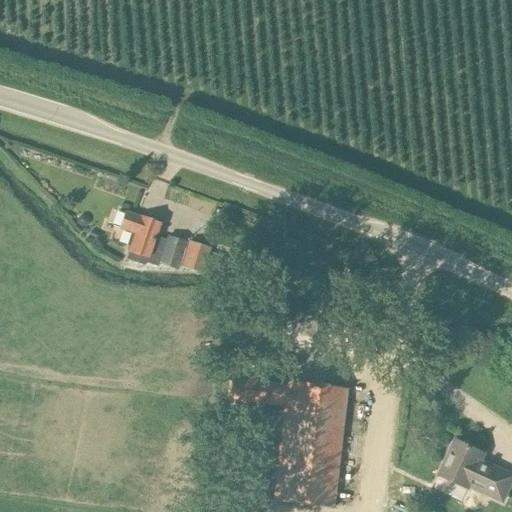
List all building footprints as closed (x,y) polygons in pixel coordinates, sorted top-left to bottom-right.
[(127,245),(130,246),(129,249),(125,261),(143,267),(144,264),(156,268),(157,265),(175,272),(185,245),(167,238),(165,242),(154,238),(159,224),(140,217),(140,218),(125,213),(119,228),(134,233),(134,235),(131,234),(127,245)] [(79,216),(76,219),(77,224),(80,227),(84,227),(87,223),(87,219),(84,216),(79,216)] [(188,242),(182,261),(181,266),(202,273),(209,249),(188,242)] [(212,253),(209,262),(227,268),(230,259),(212,253)] [(425,346),(424,356),(435,357),(436,347),(425,346)] [(273,501),(312,506),(332,508),(346,389),(287,382),(286,385),(229,378),(227,400),(284,407),(273,501)] [(439,475),(457,484),(468,489),(469,486),(502,502),(511,482),(511,475),(497,468),(496,470),(488,466),(487,468),(479,465),(484,454),(455,441),(439,475)]
